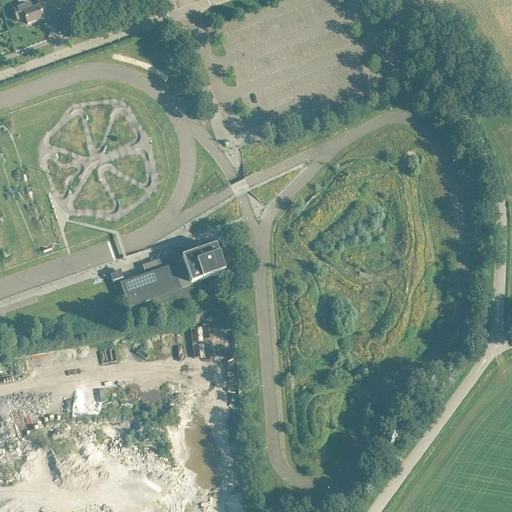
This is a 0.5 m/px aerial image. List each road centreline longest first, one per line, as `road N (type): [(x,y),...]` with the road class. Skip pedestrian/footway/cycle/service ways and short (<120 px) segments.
road 1 (unclassified): [(499,341),(500,177),(390,0)]
road 2 (unclassified): [(0,77),(216,0)]
road 3 (unclassified): [(374,511),(499,341)]
